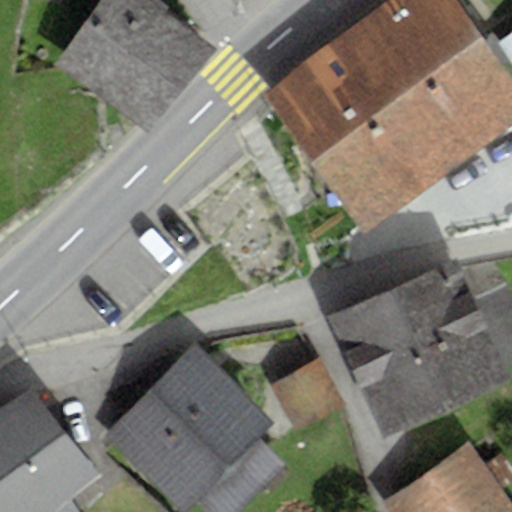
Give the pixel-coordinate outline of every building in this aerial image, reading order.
[(120,0),(96,0),(41,69),(125,135),(189,54),(120,0)] [(511,115),(429,0),(398,0),(251,105),(344,234),(511,115)] [(511,33),(493,47),(511,75),(511,33)] [(452,267),(341,317),(392,426),(502,375),(499,368),(511,361),(511,317),(490,274),(457,277),(452,267)] [(196,356),(113,437),(181,504),(194,491),(214,511),(228,511),(275,465),(247,436),(261,422),(196,356)] [(311,367),(280,384),(301,423),(332,406),(311,367)] [(30,400),(0,419),(0,511),(71,511),(62,499),(94,475),(30,400)] [(506,511),(466,455),(396,505),(400,511),(506,511)]
